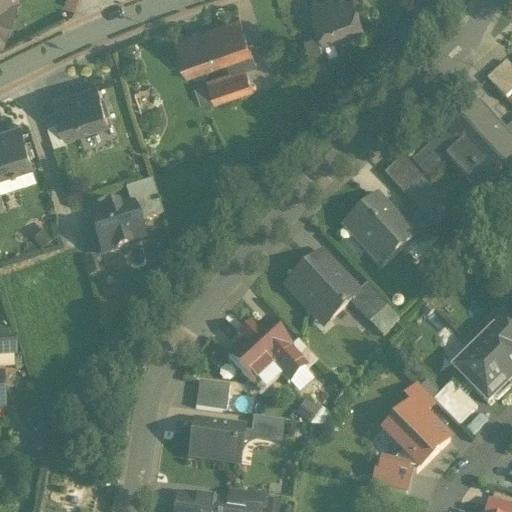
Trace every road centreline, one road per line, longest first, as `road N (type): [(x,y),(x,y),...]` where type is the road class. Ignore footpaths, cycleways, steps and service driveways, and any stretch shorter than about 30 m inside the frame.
road 1 (residential): [(487,0),(463,58),(274,222),(197,314),(164,363),(150,404),(133,511)]
road 2 (tertiary): [(180,0),(0,76)]
